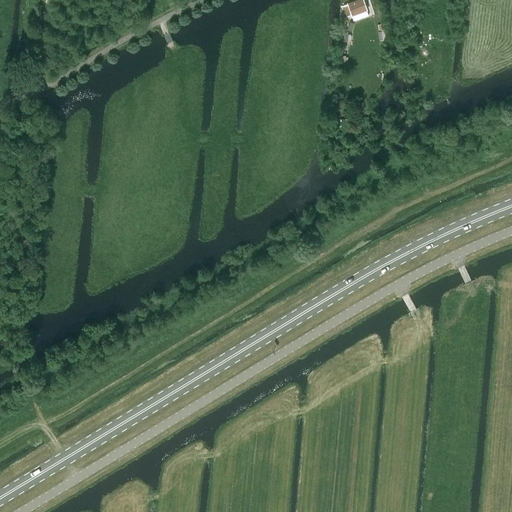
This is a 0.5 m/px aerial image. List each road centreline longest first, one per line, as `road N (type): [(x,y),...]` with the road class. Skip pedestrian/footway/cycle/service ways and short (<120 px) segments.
road 1 (primary): [(0,498),(383,265),(511,206)]
road 2 (unclassified): [(15,511),(399,281),(511,230)]
road 3 (track): [(62,191),(125,177),(172,148),(173,49)]
